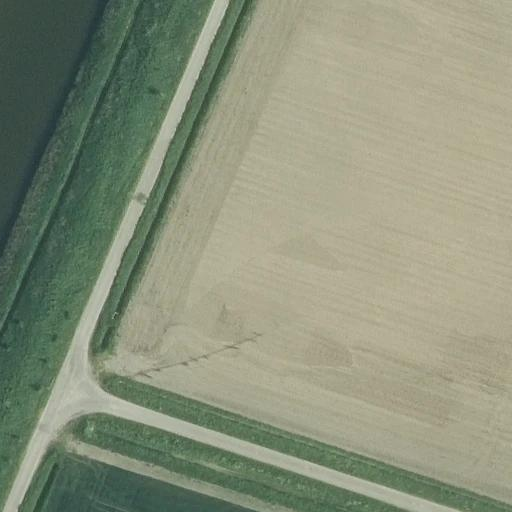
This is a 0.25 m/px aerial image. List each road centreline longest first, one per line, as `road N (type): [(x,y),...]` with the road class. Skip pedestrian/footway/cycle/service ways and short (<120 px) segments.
road 1 (unclassified): [(63,385),(224,0)]
road 2 (unclassified): [(445,511),(63,385)]
road 3 (unclassified): [(10,511),(63,385)]
